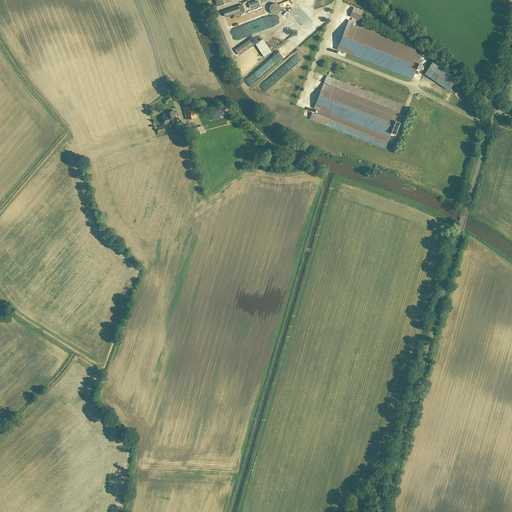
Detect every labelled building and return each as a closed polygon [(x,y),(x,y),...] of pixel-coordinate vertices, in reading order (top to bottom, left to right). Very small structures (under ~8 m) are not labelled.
[(260,5),(258,0),(254,0),(248,2),(250,8),(260,5)] [(283,11),(282,9),(289,6),(287,0),(271,6),(274,15),(283,11)] [(245,10),(243,4),(223,10),(225,16),(245,10)] [(363,11),(353,7),(349,16),(359,20),(363,11)] [(300,15),(285,27),(288,32),(291,30),(292,31),(305,21),(300,15)] [(348,19),(336,49),(411,78),(422,52),(352,25),(354,22),(348,19)] [(251,37),(235,49),(239,54),(255,42),(251,37)] [(264,39),(257,44),(266,57),(273,52),(264,39)] [(232,50),(226,51),(229,62),(235,61),(232,50)] [(281,51),(258,70),(262,75),(285,56),(281,51)] [(432,61),(424,73),(449,91),(457,79),(432,61)] [(326,76),(309,118),(384,149),(401,106),(326,76)] [(197,117),(194,104),(183,107),(186,120),(197,117)] [(178,120),(174,109),(163,112),(164,114),(162,114),(165,124),(178,120)] [(220,118),(218,110),(210,112),(212,120),(220,118)] [(401,121),(397,133),(401,135),(406,123),(401,121)] [(166,131),(164,124),(156,127),(158,133),(166,131)] [(205,131),(203,125),(190,128),(192,135),(205,131)]
